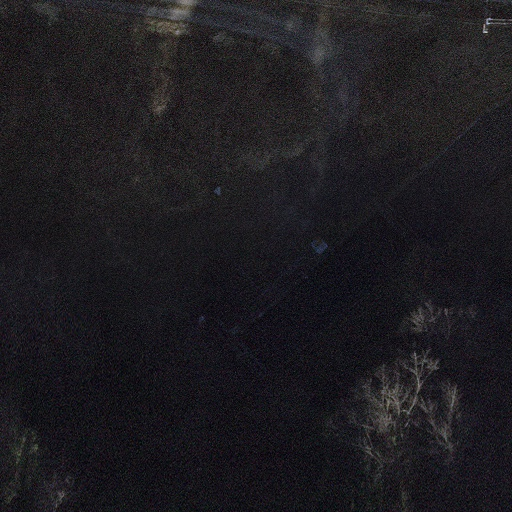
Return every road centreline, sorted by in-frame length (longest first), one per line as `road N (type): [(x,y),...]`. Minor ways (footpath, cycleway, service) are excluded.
road 1 (track): [(338,159),(348,63),(313,38),(277,25),(98,0)]
road 2 (track): [(348,63),(387,42),(511,38)]
road 3 (track): [(264,282),(317,211),(338,159)]
